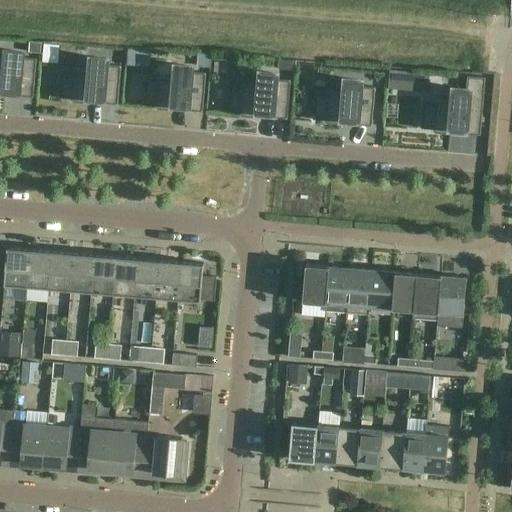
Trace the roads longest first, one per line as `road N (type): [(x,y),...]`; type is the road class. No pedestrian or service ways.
road 1 (residential): [(229,511),(251,226)]
road 2 (residential): [(0,124),(262,147)]
road 3 (residential): [(251,226),(0,206)]
road 4 (residential): [(212,511),(0,492)]
road 5 (residential): [(262,147),(472,162)]
